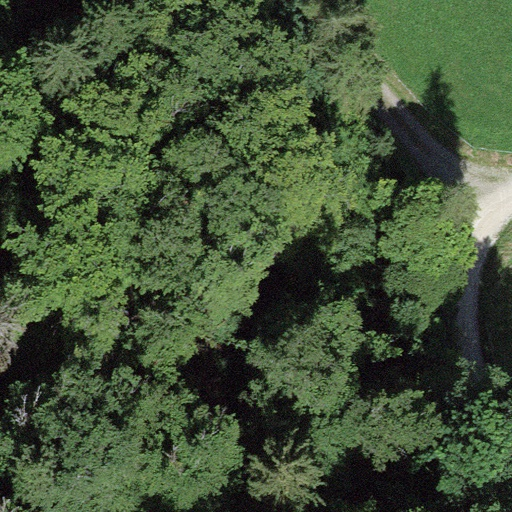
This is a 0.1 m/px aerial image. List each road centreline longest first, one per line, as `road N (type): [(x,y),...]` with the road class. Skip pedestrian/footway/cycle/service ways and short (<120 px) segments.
road 1 (track): [(499,201),(429,139),(304,0)]
road 2 (track): [(511,437),(474,363),(466,308),(472,248),(499,201)]
